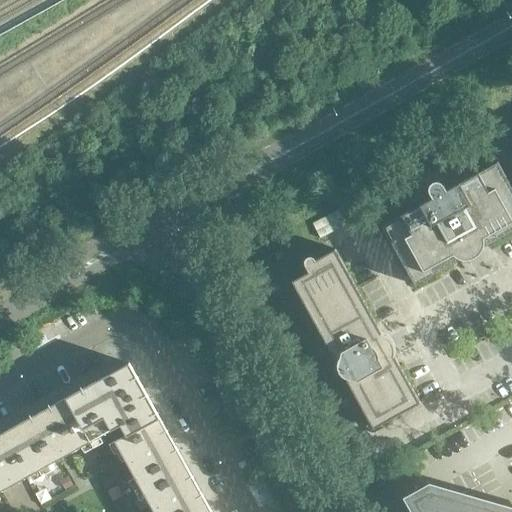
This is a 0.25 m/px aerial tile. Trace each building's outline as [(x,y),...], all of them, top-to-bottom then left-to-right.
[(443,184),(442,183),(440,181),(436,180),(432,181),(429,184),(428,188),(429,192),(432,197),(381,225),(413,284),(459,259),(459,258),(461,259),(462,259),(464,260),(467,260),(469,259),(472,259),(473,258),(475,257),(478,256),(479,254),(481,252),(482,251),(483,249),(483,248),(484,246),(511,230),(511,187),(497,160),(446,189),(443,184)] [(358,217),(359,218),(365,228),(378,221),(372,209),(358,217)] [(383,333),(381,333),(381,332),(335,249),(329,252),(316,260),(314,257),(311,256),(308,257),(305,259),(305,262),(305,265),(309,272),(292,281),(336,361),(338,362),(338,364),(338,368),(339,372),(341,375),(345,377),(347,378),(347,380),(373,429),(420,403),(395,357),(394,357),(395,355),(395,354),(395,352),(395,350),(395,349),(394,347),(394,345),(393,344),(393,342),(392,341),(391,339),(390,338),(388,337),(387,336),(386,335),(384,334),(383,333)] [(158,416),(129,363),(69,396),(94,440),(120,425),(125,435),(158,416)] [(94,440),(69,396),(19,424),(43,468),(94,440)] [(184,462),(158,416),(125,435),(114,441),(140,487),(184,462)] [(0,491),(15,483),(43,468),(19,424),(0,433),(0,491)] [(202,511),(209,508),(197,485),(184,462),(140,487),(153,511),(202,511)] [(410,499),(411,501),(417,511),(511,511),(511,506),(508,505),(507,510),(430,487),(410,499)]
